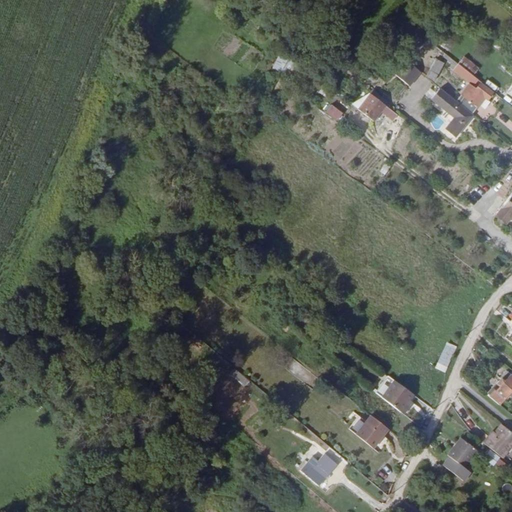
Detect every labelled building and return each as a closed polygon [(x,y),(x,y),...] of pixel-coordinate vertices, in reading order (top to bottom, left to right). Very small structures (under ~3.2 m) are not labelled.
[(271,73),(289,79),(296,59),(279,52),(271,73)] [(410,81),(419,70),(405,58),(393,68),(410,81)] [(436,58),(427,77),(436,82),(445,62),(436,58)] [(511,75),(511,65),(507,61),(502,67),(511,75)] [(393,68),(391,69),(408,84),(410,81),(393,68)] [(493,91),(482,82),(471,95),(479,101),(483,96),(487,99),(493,91)] [(439,88),(431,98),(463,124),(471,114),(439,88)] [(393,120),(398,114),(372,91),(358,107),(375,122),(383,112),(393,120)] [(471,111),(479,101),(471,95),(463,105),(471,111)] [(455,135),(463,124),(431,98),(430,99),(453,118),(445,128),(455,135)] [(333,103),(326,111),(338,121),(345,113),(333,103)] [(502,195),(511,202),(511,190),(508,188),(502,195)] [(494,206),(504,214),(505,212),(511,217),(511,202),(502,195),(494,206)] [(504,214),(494,206),(490,210),(500,218),(504,214)] [(438,390),(452,367),(445,363),(431,387),(438,390)] [(234,368),(229,375),(250,390),(255,383),(234,368)] [(491,390),(488,394),(499,404),(508,394),(511,397),(511,395),(511,377),(507,373),(492,391),(491,390)] [(413,398),(394,384),(382,401),(400,415),(413,398)] [(372,451),(387,432),(370,418),(365,424),(359,418),(348,431),(372,451)] [(489,439),(486,436),(480,443),(501,460),(511,446),(511,435),(500,425),(493,434),(489,439)] [(472,449),(457,437),(443,453),(444,455),(437,463),(457,479),(464,471),(458,466),(472,449)] [(311,461),(310,462),(324,474),(325,473),(330,477),(339,466),(326,455),(317,466),(311,461)] [(304,469),(317,481),(324,474),(310,462),(304,469)] [(483,467),(490,473),(495,468),(488,462),(483,467)] [(316,483),(317,481),(304,469),(302,471),(316,483)]
